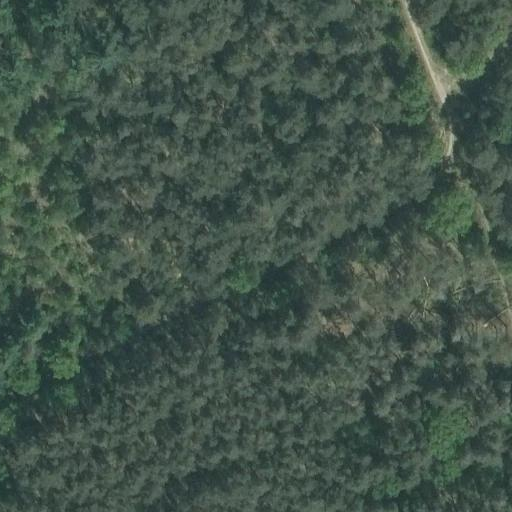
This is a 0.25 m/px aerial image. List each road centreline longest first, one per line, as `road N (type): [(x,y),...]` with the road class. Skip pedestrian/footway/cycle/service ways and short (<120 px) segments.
road 1 (track): [(511,350),(450,167)]
road 2 (track): [(450,167),(403,0)]
